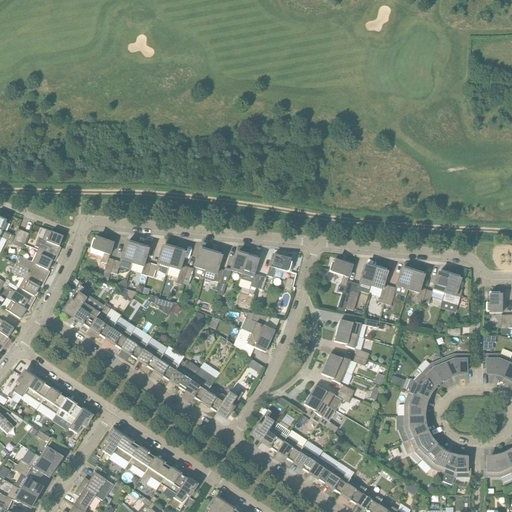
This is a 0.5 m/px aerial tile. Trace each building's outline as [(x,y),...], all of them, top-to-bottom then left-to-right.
[(0,238),(12,244),(13,241),(15,237),(2,232),(7,222),(5,221),(6,219),(0,215),(0,238)] [(36,254),(51,261),(56,247),(59,248),(63,237),(46,231),(42,229),(38,239),(35,248),(38,249),(36,254)] [(19,244),(23,232),(18,230),(15,237),(13,241),(19,244)] [(29,234),(23,232),(19,244),(24,246),(29,234)] [(108,281),(110,274),(114,261),(108,259),(113,244),(97,239),(96,241),(93,240),(90,250),(104,254),(101,263),(106,265),(104,272),(102,279),(108,281)] [(23,249),(24,246),(19,244),(13,241),(12,244),(13,246),(23,249)] [(130,272),(132,265),(138,245),(128,242),(128,245),(126,244),(121,261),(121,263),(119,269),(130,272)] [(138,245),(132,265),(143,268),(141,275),(147,277),(151,265),(145,263),(149,252),(147,251),(148,248),(138,245)] [(153,279),(156,272),(157,272),(166,277),(169,268),(175,249),(165,246),(164,249),(162,248),(157,265),(158,265),(157,267),(151,265),(147,277),(153,279)] [(182,286),(184,281),(187,268),(182,267),(185,255),(183,254),(184,252),(175,249),(169,268),(180,271),(176,284),(182,286)] [(194,268),(205,272),(211,252),(202,249),(201,252),(199,251),(194,268)] [(221,255),(211,252),(205,272),(203,279),(214,282),(220,284),(224,272),(218,270),(222,258),(220,258),(221,255)] [(230,272),(242,275),(248,256),(238,253),(237,256),(235,255),(230,272)] [(15,265),(41,279),(45,271),(48,272),(53,262),(51,261),(36,254),(32,264),(19,257),(15,265)] [(257,258),(248,256),(242,275),(240,279),(251,283),(250,288),(256,290),(260,277),(254,275),(258,262),(256,261),(257,258)] [(289,274),(289,273),(292,264),(289,263),(289,261),(273,256),(266,277),(272,279),(275,270),(289,274)] [(114,261),(110,274),(117,276),(119,269),(121,263),(114,261)] [(335,264),(332,263),(329,273),(343,277),(338,293),(349,297),(353,284),(347,282),(352,267),(335,262),(335,264)] [(18,289),(32,297),(34,298),(39,288),(37,286),(41,279),(15,265),(11,273),(23,280),(18,289)] [(359,284),(371,287),(377,268),(367,265),(366,268),(364,267),(359,284)] [(184,281),(190,283),(194,270),(187,268),(184,281)] [(384,305),(390,288),(384,286),(387,274),(385,274),(386,271),(377,268),(371,287),(382,291),(378,303),(384,305)] [(401,271),(396,287),(407,291),(413,271),(404,268),(403,271),(401,271)] [(413,271),(407,291),(419,294),(416,302),(423,304),(426,291),(421,289),(424,278),(422,277),(423,274),(413,271)] [(218,295),(223,296),(230,274),(224,272),(221,285),(218,295)] [(433,291),(444,294),(450,275),(440,272),(440,275),(438,274),(433,291)] [(450,275),(444,294),(456,298),(456,297),(460,299),(462,292),(458,290),(461,281),(459,281),(460,278),(450,275)] [(256,290),(262,292),(266,279),(260,277),(256,290)] [(355,298),(355,299),(359,286),(353,284),(349,297),(347,302),(353,304),(355,298)] [(73,319),(84,304),(87,300),(80,295),(84,289),(80,287),(63,313),(73,319)] [(393,298),(395,294),(396,289),(390,288),(384,305),(391,307),(392,302),(393,298)] [(5,310),(20,320),(26,311),(24,309),(32,297),(18,289),(15,293),(12,291),(7,299),(11,302),(5,310)] [(426,291),(423,304),(429,305),(433,293),(426,291)] [(489,314),(501,314),(501,297),(499,297),(499,294),(489,294),(489,304),(486,304),(486,312),(489,312),(489,314)] [(155,299),(151,304),(158,309),(163,301),(155,299)] [(73,319),(89,330),(99,314),(84,304),(73,319)] [(105,340),(115,324),(106,318),(112,310),(105,305),(99,314),(89,330),(105,340)] [(241,331),(270,343),(275,332),(263,327),(267,318),(248,314),(241,331)] [(0,344),(5,337),(8,339),(14,330),(0,320),(0,344)] [(363,326),(376,329),(378,322),(365,320),(363,326)] [(336,332),(357,338),(360,326),(361,326),(361,325),(352,323),(351,325),(339,321),(336,332)] [(105,340),(121,351),(131,335),(115,324),(105,340)] [(270,343),(241,331),(234,347),(248,357),(250,358),(254,349),(265,354),(270,343)] [(357,338),(336,332),(334,343),(346,346),(345,348),(354,350),(357,338)] [(121,351),(136,361),(147,345),(131,335),(121,351)] [(136,361),(152,372),(163,356),(147,345),(136,361)] [(355,357),(367,361),(369,355),(357,351),(355,357)] [(325,365),(345,373),(350,362),(341,359),(341,360),(329,355),(325,365)] [(152,372),(168,382),(179,366),(163,356),(152,372)] [(469,363),(469,356),(453,356),(442,361),(448,377),(450,376),(452,375),(454,375),(456,374),(459,374),(461,373),(463,373),(466,373),(465,363),(469,363)] [(504,376),(504,377),(511,360),(499,356),(483,356),(483,363),(487,363),(487,373),(491,373),(495,374),(504,376)] [(352,363),(365,367),(367,361),(355,357),(352,363)] [(446,378),(448,377),(442,361),(430,365),(422,374),(434,386),(436,385),(437,384),(438,382),(440,381),(442,380),(444,379),(446,378)] [(184,393),(200,369),(191,363),(189,365),(185,371),(179,366),(168,382),(184,393)] [(345,373),(325,365),(321,375),(332,380),(332,382),(340,386),(340,385),(345,373)] [(184,393),(200,403),(211,387),(216,379),(200,369),(184,393)] [(15,395),(21,399),(34,379),(24,373),(7,399),(11,401),(15,395)] [(433,388),(434,386),(422,374),(413,383),(409,394),(425,401),(426,399),(427,397),(427,396),(429,394),(430,392),(431,390),(433,388)] [(39,406),(40,406),(50,390),(34,379),(21,399),(22,399),(24,395),(40,405),(39,406)] [(340,392),(351,398),(354,392),(343,386),(340,392)] [(200,403),(216,414),(226,398),(211,388),(211,387),(200,403)] [(309,396),(328,407),(336,412),(343,401),(337,398),(337,397),(335,396),(326,392),(326,393),(315,387),(309,396)] [(40,406),(56,416),(66,400),(50,390),(40,406)] [(226,398),(216,414),(226,420),(243,395),(239,392),(235,398),(229,394),(226,398)] [(343,401),(348,404),(351,398),(340,392),(337,397),(337,398),(343,401)] [(422,413),(422,409),(423,407),(423,405),(424,403),(425,401),(409,394),(404,405),(404,417),(422,418),(422,416),(422,414),(422,413)] [(328,407),(309,396),(303,406),(309,409),(306,416),(313,420),(316,415),(320,418),(317,423),(334,434),(337,429),(329,424),(336,412),(328,407)] [(56,416),(71,426),(82,411),(66,400),(56,416)] [(82,411),(71,426),(69,430),(75,435),(71,441),(75,443),(92,417),(83,411),(82,411)] [(260,443),(273,423),(267,419),(271,413),(268,411),(251,436),(260,443)] [(0,415),(0,428),(7,436),(14,429),(18,425),(10,416),(7,414),(3,418),(0,415)] [(12,414),(10,416),(18,425),(22,421),(12,414)] [(297,422),(304,427),(308,420),(301,416),(297,422)] [(422,419),(422,418),(404,417),(404,429),(409,441),(426,434),(425,432),(424,430),(423,427),(423,424),(422,422),(422,419)] [(276,453),(286,438),(271,428),(274,423),(273,423),(260,443),(276,453)] [(104,454),(110,458),(123,438),(123,437),(123,438),(113,431),(96,457),(100,460),(104,454)] [(47,445),(51,440),(40,432),(36,438),(47,445)] [(422,461),(435,449),(432,445),(429,442),(426,434),(409,441),(414,452),(422,461)] [(276,453),(292,464),(302,448),(287,437),(286,438),(276,453)] [(128,464),(139,448),(123,438),(110,458),(113,454),(128,464)] [(128,464),(144,475),(155,459),(139,448),(128,464)] [(292,464),(308,474),(318,458),(302,448),(292,464)] [(40,459),(56,469),(62,460),(59,458),(59,457),(47,449),(40,459)] [(431,469),(442,474),(449,458),(445,456),(442,454),(435,449),(422,461),(431,469)] [(56,469),(40,459),(35,455),(28,466),(32,468),(34,469),(46,477),(47,476),(50,478),(56,469)] [(500,478),(511,473),(504,457),(496,460),(487,461),(487,471),(484,471),(484,478),(500,478)] [(308,474),(324,485),(334,469),(318,458),(308,474)] [(470,478),(470,471),(466,471),(466,461),(461,461),(457,460),(449,458),(442,474),(454,479),(470,478)] [(144,475),(160,485),(171,469),(155,459),(144,475)] [(28,473),(32,468),(28,466),(21,461),(17,466),(28,473)] [(25,478),(28,473),(17,466),(14,471),(25,478)] [(98,476),(102,471),(97,467),(93,472),(95,473),(98,476)] [(161,485),(176,495),(187,480),(171,469),(160,485),(160,486),(161,485)] [(324,485),(339,495),(350,479),(334,469),(324,485)] [(106,481),(105,481),(108,475),(102,471),(98,476),(95,473),(89,482),(84,479),(79,486),(95,497),(106,481)] [(339,495),(355,506),(366,490),(350,479),(339,495)] [(21,490),(37,499),(42,490),(39,488),(39,487),(26,480),(21,490)] [(187,480),(176,495),(173,500),(180,504),(176,510),(179,511),(197,487),(187,480)] [(415,494),(418,488),(409,484),(407,490),(415,494)] [(74,506),(84,511),(85,511),(95,497),(79,486),(74,495),(78,498),(74,506)] [(37,499),(21,490),(15,501),(28,508),(28,507),(31,509),(37,499)] [(355,506),(364,511),(374,511),(382,500),(366,490),(355,506)] [(0,496),(0,501),(10,506),(12,501),(1,495),(0,496)] [(220,511),(225,505),(215,499),(205,511),(220,511)] [(163,511),(162,511),(146,500),(142,503),(151,511),(150,511),(163,511)] [(374,511),(396,511),(398,511),(382,500),(374,511)] [(0,508),(7,511),(10,506),(0,501),(0,508)]
